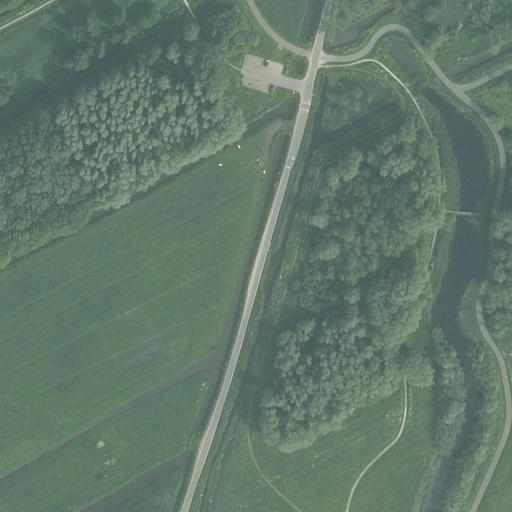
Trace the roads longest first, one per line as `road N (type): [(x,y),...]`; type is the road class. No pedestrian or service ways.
road 1 (unknown): [(296,511),(250,451),(252,396),(320,166),(406,111),(376,75),(314,66)]
road 2 (unclassified): [(184,511),(288,168),(329,0)]
